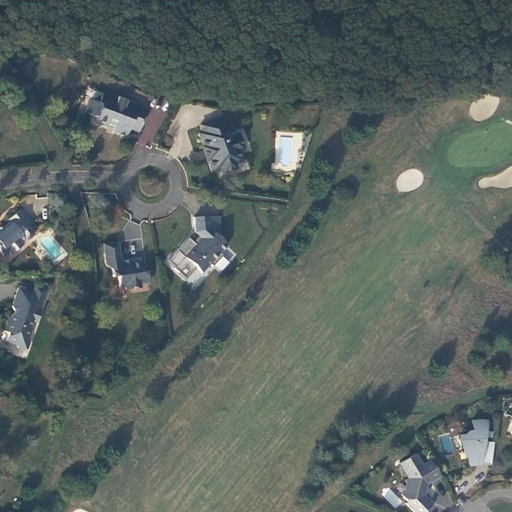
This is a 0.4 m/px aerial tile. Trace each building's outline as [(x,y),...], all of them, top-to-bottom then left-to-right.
[(129,129),(138,133),(147,109),(117,98),(116,99),(102,94),(96,92),(93,101),(90,100),(85,113),(95,117),(93,122),(106,127),(107,125),(114,128),(113,131),(126,136),(129,129)] [(207,161),(211,171),(219,169),(220,173),(235,168),(233,164),(241,161),(238,151),(243,149),(238,134),(233,136),(228,123),(225,124),(223,117),(199,125),(201,132),(198,134),(202,146),(202,147),(207,161)] [(32,224),(20,210),(7,220),(9,222),(3,227),(3,228),(0,231),(0,252),(3,256),(8,252),(11,255),(24,244),(22,242),(26,240),(29,240),(34,236),(34,233),(29,227),(32,224)] [(219,253),(227,245),(221,240),(221,236),(217,236),(209,229),(209,217),(209,216),(194,217),(195,233),(201,238),(200,239),(196,244),(184,257),(195,267),(195,268),(194,268),(194,269),(194,270),(194,271),(194,272),(195,272),(195,273),(196,273),(196,274),(197,274),(198,274),(199,274),(200,274),(201,274),(201,273),(211,262),(215,262),(220,257),(219,253)] [(218,216),(209,217),(209,229),(219,228),(218,216)] [(121,265),(118,242),(102,244),(106,266),(111,270),(112,277),(117,276),(119,287),(125,286),(126,290),(141,288),(140,284),(148,283),(147,271),(142,272),(140,262),(130,263),(130,262),(123,263),(124,264),(121,265)] [(221,272),(230,263),(224,256),(214,265),(221,272)] [(35,285),(32,292),(44,296),(47,290),(35,285)] [(37,323),(41,312),(39,311),(44,296),(32,292),(18,288),(11,307),(14,312),(13,313),(11,314),(8,322),(6,321),(3,331),(8,333),(5,342),(16,346),(18,348),(24,351),(27,349),(29,342),(28,339),(31,330),(29,329),(32,321),(37,323)] [(483,441),(486,422),(484,421),(482,421),(481,421),(479,421),(477,421),(476,421),(474,421),(472,421),(471,421),(472,430),(472,431),(471,431),(470,432),(469,432),(468,433),(467,433),(466,433),(466,434),(465,434),(465,435),(464,435),(464,436),(458,437),(461,449),(464,448),(465,457),(466,457),(468,466),(476,466),(476,461),(480,461),(479,463),(490,465),(493,443),(483,441)] [(426,488),(424,486),(440,477),(430,460),(422,465),(415,454),(400,463),(409,478),(404,480),(408,487),(400,494),(407,502),(405,504),(413,511),(424,511),(432,505),(421,493),(426,488)] [(395,509),(402,502),(388,487),(381,494),(395,509)]
